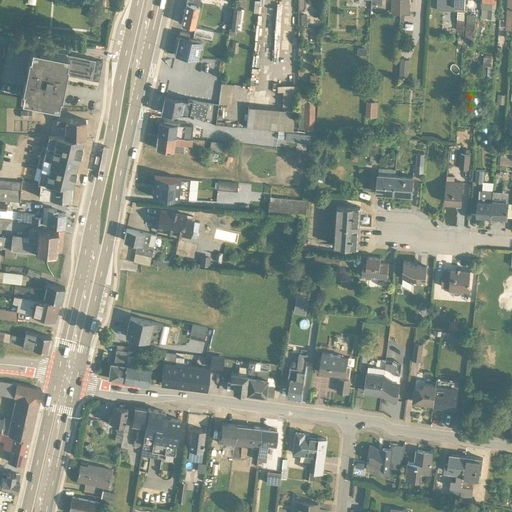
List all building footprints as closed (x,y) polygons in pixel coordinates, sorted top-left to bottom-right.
[(186,0),(181,23),(181,24),(194,26),(199,5),(199,0),(186,0)] [(297,0),(298,25),(306,25),(306,14),(305,14),(305,11),(304,10),(304,9),(306,9),(306,1),(304,1),(303,0),(297,0)] [(390,0),(391,14),(409,14),(408,0),(390,0)] [(456,29),(463,30),(464,0),(437,0),(437,4),(454,6),(453,10),(457,10),(456,29)] [(481,0),(481,14),(495,14),(495,0),(481,0)] [(230,29),(228,29),(227,36),(234,36),(235,30),(240,30),(243,9),(233,8),(230,29)] [(466,15),(465,36),(474,36),(475,15),(466,15)] [(195,39),(196,35),(211,39),(213,31),(194,26),(192,38),(178,35),(174,54),(200,58),(202,49),(199,49),(201,40),(195,39)] [(91,79),(94,59),(31,46),(29,55),(28,55),(22,88),(23,88),(21,98),(57,105),(60,96),(65,74),(91,79)] [(409,76),(411,59),(401,58),(400,75),(409,76)] [(233,85),(232,85),(221,83),(218,103),(230,105),(230,104),(233,85)] [(306,103),(306,94),(297,94),(297,105),(298,105),(298,130),(313,130),(314,106),(313,106),(313,104),(306,103)] [(204,121),(208,102),(189,99),(188,101),(164,96),(160,112),(161,113),(185,114),(203,121),(204,121)] [(376,117),(377,102),(365,101),(364,116),(376,117)] [(292,131),(293,111),(293,110),(248,107),(245,128),(292,131)] [(85,120),(56,119),(56,126),(64,126),(64,137),(83,138),(85,138),(85,120)] [(156,134),(190,138),(191,126),(158,121),(156,134)] [(156,134),(155,148),(172,150),(172,151),(184,152),(185,146),(191,146),(192,139),(156,134)] [(76,163),(83,138),(64,137),(48,136),(42,161),(76,163)] [(381,138),(371,137),(371,140),(367,140),(366,157),(369,158),(369,161),(379,162),(381,138)] [(209,151),(230,153),(231,144),(210,141),(209,151)] [(469,150),(469,145),(463,145),(462,149),(460,149),(459,164),(469,165),(470,150),(469,150)] [(500,160),(511,161),(511,145),(501,145),(500,160)] [(424,154),(416,153),(415,165),(413,165),(413,172),(422,173),(424,154)] [(35,167),(33,178),(38,180),(37,183),(71,185),(76,163),(42,161),(40,168),(35,167)] [(477,212),(491,213),(493,186),(492,186),(493,178),(483,177),(483,176),(481,176),(480,176),(481,175),(483,175),(484,166),(476,166),(475,178),(482,178),(482,185),(479,185),(478,196),(477,196),(477,212)] [(395,170),(378,168),(376,193),(393,194),(395,170)] [(454,172),(447,171),(444,198),(461,199),(462,178),(454,177),(454,172)] [(395,175),(393,194),(411,195),(412,176),(395,175)] [(153,185),(152,196),(178,199),(178,198),(187,199),(189,179),(154,176),(153,177),(154,177),(154,185),(153,185)] [(0,199),(19,201),(21,182),(0,180),(0,199)] [(218,181),(218,189),(238,189),(238,181),(218,181)] [(72,185),(39,183),(38,197),(69,199),(69,200),(71,200),(72,185)] [(508,188),(493,187),(491,213),(507,214),(507,213),(511,213),(511,199),(508,199),(508,197),(507,197),(508,188)] [(309,200),(310,190),(303,189),(302,200),(269,197),(267,213),(307,217),(309,200)] [(360,207),(335,205),(332,246),(358,248),(360,207)] [(18,212),(17,222),(65,226),(66,213),(56,212),(57,209),(47,208),(47,209),(43,208),(42,218),(33,217),(33,214),(18,212)] [(159,209),(154,232),(157,233),(157,230),(190,237),(190,236),(196,237),(199,222),(193,221),(193,220),(191,219),(192,216),(186,215),(186,214),(159,208),(159,209)] [(150,255),(155,257),(157,250),(153,248),(156,235),(125,228),(123,240),(136,243),(133,261),(148,264),(150,255)] [(57,233),(58,233),(57,232),(28,229),(27,236),(11,235),(11,238),(0,237),(0,248),(55,255),(56,254),(55,253),(56,242),(57,242),(57,240),(56,240),(57,233)] [(5,250),(4,258),(14,258),(15,256),(26,256),(26,255),(38,256),(38,253),(5,250)] [(210,266),(210,255),(201,255),(200,265),(210,266)] [(314,255),(313,268),(325,268),(325,265),(338,266),(339,266),(340,257),(314,255)] [(380,263),(380,257),(367,257),(366,265),(362,265),(361,273),(366,279),(377,280),(377,281),(387,282),(388,263),(380,263)] [(403,260),(401,286),(411,286),(412,278),(426,279),(427,262),(403,260)] [(451,266),(443,266),(441,282),(449,283),(449,285),(449,288),(451,290),(459,290),(461,289),(461,286),(469,286),(470,266),(451,265),(451,266)] [(40,273),(28,269),(26,275),(38,279),(40,273)] [(21,275),(0,272),(0,281),(2,282),(2,283),(24,285),(26,276),(21,275)] [(351,276),(341,275),(340,276),(340,285),(350,286),(351,276)] [(61,301),(64,287),(46,282),(46,283),(44,290),(14,286),(13,295),(42,300),(43,298),(61,301)] [(307,313),(309,291),(297,290),(295,312),(307,313)] [(54,319),(58,301),(43,298),(42,300),(13,295),(11,303),(17,304),(16,311),(0,308),(0,317),(16,321),(16,320),(18,311),(54,319)] [(425,302),(420,306),(425,311),(430,306),(425,302)] [(129,316),(125,336),(158,343),(158,342),(166,343),(168,334),(170,326),(129,316)] [(450,316),(449,325),(457,325),(458,317),(450,316)] [(187,329),(186,334),(189,335),(188,337),(203,341),(206,328),(191,325),(190,330),(187,329)] [(460,327),(458,341),(470,342),(471,328),(460,327)] [(47,351),(50,336),(25,331),(23,337),(0,331),(0,340),(10,342),(47,351)] [(415,339),(413,355),(421,356),(423,340),(415,339)] [(123,380),(128,347),(128,346),(116,344),(115,349),(113,363),(110,363),(108,378),(123,380)] [(136,358),(137,349),(128,347),(123,380),(147,384),(150,364),(140,362),(140,366),(134,365),(135,358),(136,358)] [(286,396),(301,398),(307,355),(305,354),(306,349),(301,349),(300,354),(299,353),(296,368),(288,367),(287,378),(289,379),(286,396)] [(175,353),(164,351),(164,355),(162,366),(160,382),(176,384),(179,357),(175,356),(175,353)] [(321,352),(319,372),(330,373),(342,374),(341,377),(338,377),(336,391),(348,393),(350,379),(349,378),(350,366),(346,365),(348,357),(340,356),(340,355),(321,352)] [(162,366),(164,355),(156,354),(155,365),(162,366)] [(223,357),(210,355),(208,367),(221,370),(223,357)] [(182,361),(183,357),(179,357),(176,384),(205,388),(208,368),(185,365),(185,362),(182,361)] [(380,394),(385,360),(376,359),(375,367),(368,366),(367,372),(366,372),(363,391),(364,392),(380,394)] [(394,361),(385,360),(380,394),(398,396),(400,376),(399,376),(400,370),(393,369),(394,361)] [(244,393),(272,396),(274,382),(272,377),(266,377),(267,370),(259,369),(260,363),(249,361),(249,362),(248,367),(244,393)] [(233,381),(233,391),(244,393),(248,367),(238,366),(238,373),(230,372),(229,381),(233,381)] [(437,373),(433,400),(455,403),(459,376),(437,373)] [(414,380),(412,396),(422,398),(422,399),(433,400),(436,379),(425,377),(425,375),(416,374),(416,377),(415,381),(414,380)] [(37,400),(40,389),(15,383),(0,380),(0,393),(12,396),(15,397),(11,418),(3,417),(3,419),(0,418),(0,432),(29,438),(32,424),(34,416),(37,400)] [(499,385),(499,391),(507,392),(507,395),(511,394),(511,385),(500,385),(499,385)] [(118,406),(113,405),(112,415),(109,415),(108,423),(110,423),(111,423),(117,424),(114,441),(121,442),(126,407),(124,407),(124,405),(120,405),(118,406)] [(141,448),(147,408),(133,406),(130,424),(137,425),(135,439),(133,439),(133,446),(141,448)] [(162,411),(147,408),(142,443),(152,445),(151,451),(174,455),(180,420),(180,419),(165,417),(165,414),(165,413),(162,413),(162,411)] [(236,424),(221,422),(220,431),(218,431),(217,443),(225,444),(224,448),(233,449),(236,424)] [(236,424),(233,446),(250,448),(251,443),(258,443),(260,427),(236,424)] [(260,427),(256,460),(265,461),(267,444),(275,445),(276,429),(260,427)] [(190,428),(187,459),(200,461),(204,430),(190,428)] [(29,438),(0,432),(0,441),(5,442),(4,448),(9,450),(7,461),(23,465),(29,438)] [(302,436),(303,433),(295,432),(292,454),(300,455),(299,461),(309,463),(308,471),(309,471),(309,472),(319,473),(322,458),(323,458),(325,439),(316,437),(316,438),(302,436)] [(369,446),(366,469),(381,471),(382,465),(389,465),(391,444),(383,443),(382,447),(369,446)] [(408,456),(406,473),(421,475),(422,467),(431,468),(433,446),(416,444),(414,457),(408,456)] [(465,451),(449,448),(448,456),(445,456),(444,466),(453,468),(452,473),(451,473),(449,493),(460,495),(462,475),(462,473),(465,451)] [(483,453),(465,451),(462,473),(480,475),(483,453)] [(80,463),(76,480),(107,488),(111,469),(87,463),(86,465),(80,463)] [(197,463),(197,472),(204,472),(205,463),(197,463)] [(0,481),(0,485),(17,489),(19,480),(18,480),(19,476),(14,475),(15,473),(6,471),(5,474),(2,473),(0,481)] [(281,473),(267,471),(265,483),(279,485),(281,473)] [(462,475),(460,495),(471,495),(473,483),(471,483),(472,477),(462,475)] [(185,483),(179,482),(176,502),(183,503),(185,483)] [(102,490),(100,497),(112,500),(114,493),(102,490)] [(96,511),(99,502),(71,495),(69,504),(67,511),(96,511)] [(112,500),(102,498),(101,504),(104,505),(103,509),(110,510),(112,500)] [(296,501),(294,511),(317,511),(318,503),(296,501)] [(402,511),(403,503),(391,502),(390,511),(383,511),(384,510),(373,509),(372,511),(370,511),(367,511),(402,511)]
